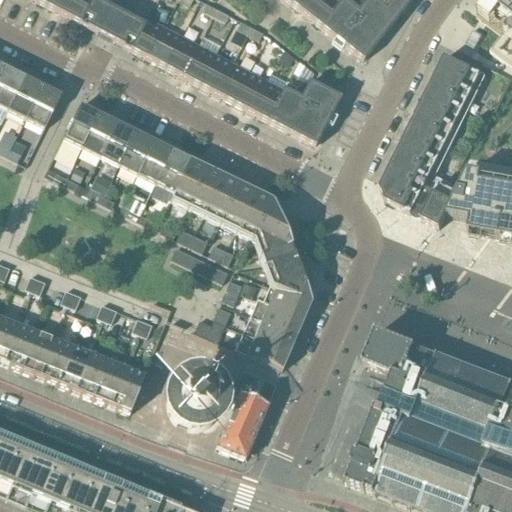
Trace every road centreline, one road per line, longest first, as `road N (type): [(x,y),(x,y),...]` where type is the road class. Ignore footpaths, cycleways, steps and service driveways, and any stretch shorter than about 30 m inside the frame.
road 1 (residential): [(343,201),(87,73)]
road 2 (unclassified): [(260,503),(371,243)]
road 3 (tertiary): [(260,503),(0,401)]
road 4 (residential): [(343,201),(388,99),(447,0)]
road 5 (residential): [(3,257),(87,73)]
road 6 (unclassified): [(511,302),(371,243)]
